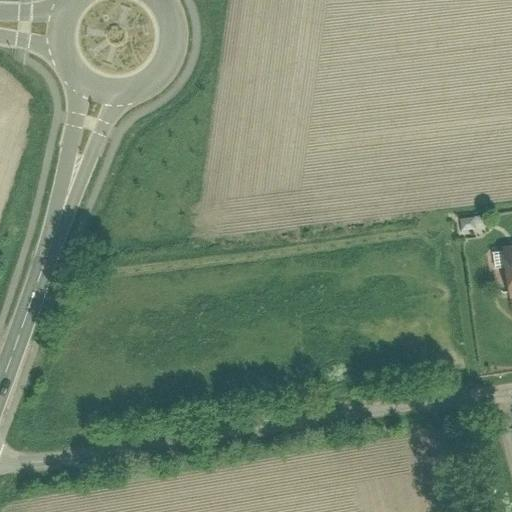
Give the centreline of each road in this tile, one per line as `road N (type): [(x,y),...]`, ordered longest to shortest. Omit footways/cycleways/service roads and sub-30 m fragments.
road 1 (unclassified): [(0,466),(500,393),(511,443)]
road 2 (secondary): [(0,385),(102,85)]
road 3 (secondary): [(102,85),(133,84),(157,65),(166,35),(149,0)]
